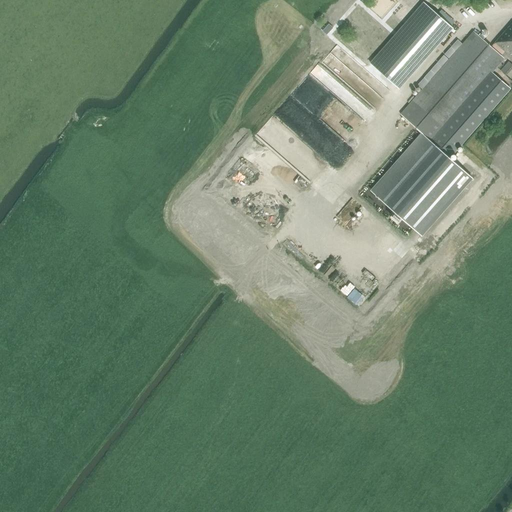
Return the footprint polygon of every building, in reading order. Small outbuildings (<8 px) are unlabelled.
[(451,27),(439,16),(424,3),(369,65),(396,89),(451,27)] [(449,3),(446,8),(461,19),(467,10),(462,7),(460,11),(449,3)] [(511,23),(491,47),(504,58),(506,56),(509,58),(511,60),(511,23)] [(427,139),(376,196),(421,236),(472,178),(451,159),(511,90),(511,89),(510,88),(492,73),(505,59),(504,58),(491,47),(474,31),(401,115),(421,133),(427,139)] [(339,45),(348,53),(354,45),(345,38),(339,45)] [(501,70),(507,74),(511,67),(511,62),(509,60),(501,70)] [(404,141),(370,177),(378,184),(409,151),(405,147),(407,144),(404,141)] [(348,199),(341,211),(351,217),(358,205),(348,199)]
